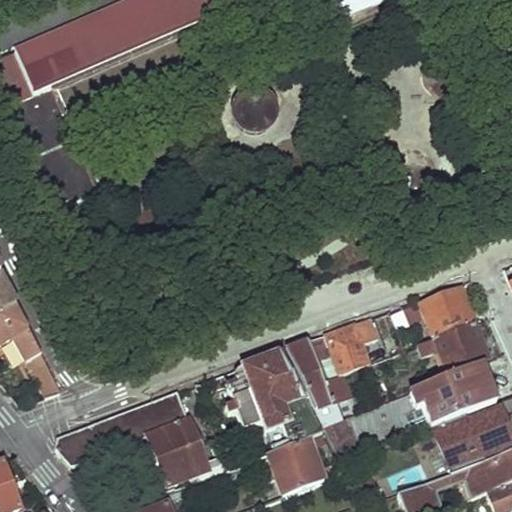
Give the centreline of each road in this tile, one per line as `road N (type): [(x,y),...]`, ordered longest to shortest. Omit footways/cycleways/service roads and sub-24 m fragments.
road 1 (residential): [(105,393),(473,255)]
road 2 (residential): [(0,247),(68,378),(105,393)]
